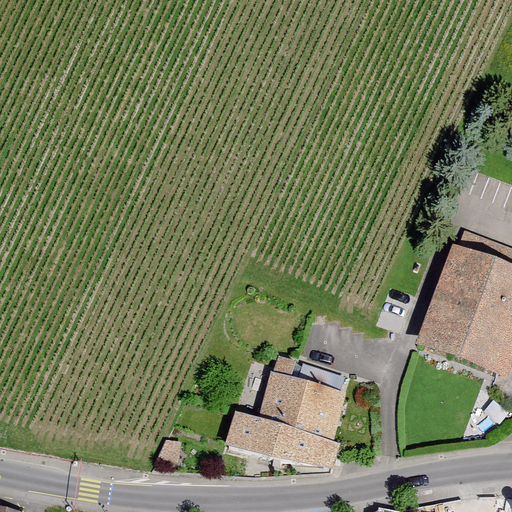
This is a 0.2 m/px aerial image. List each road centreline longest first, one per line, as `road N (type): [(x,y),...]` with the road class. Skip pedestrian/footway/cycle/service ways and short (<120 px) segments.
road 1 (tertiary): [(234,503),(511,467)]
road 2 (tertiary): [(0,473),(234,503)]
